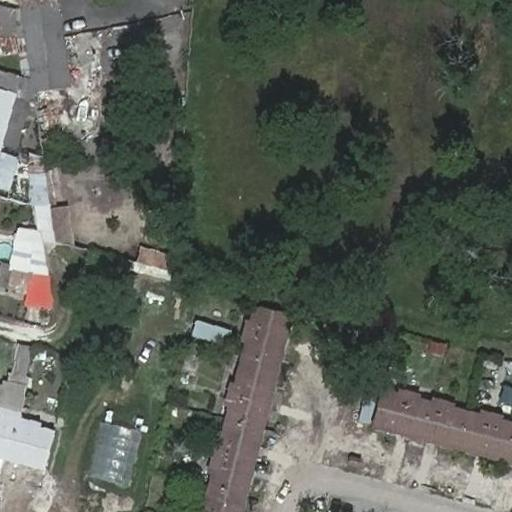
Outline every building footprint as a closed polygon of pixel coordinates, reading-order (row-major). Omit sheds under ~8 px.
[(56,0),(16,0),(33,96),(73,89),(56,0)] [(0,70),(0,87),(21,93),(25,77),(0,70)] [(0,157),(2,152),(15,101),(0,96),(0,157)] [(46,244),(73,241),(70,204),(50,206),(45,152),(28,154),(35,227),(12,229),(16,274),(48,271),(46,244)] [(216,438),(210,459),(206,477),(212,479),(205,508),(199,506),(197,511),(242,511),(290,322),(254,313),(251,326),(245,325),(241,344),(246,345),(235,391),(229,389),(224,407),(230,409),(223,440),(216,438)] [(197,319),(192,336),(229,346),(233,329),(197,319)] [(27,382),(33,345),(15,343),(10,380),(27,382)] [(372,432),(511,467),(511,427),(500,424),(502,420),(482,414),(479,419),(450,411),(451,406),(434,401),(433,407),(420,403),(421,398),(399,392),(398,397),(383,393),(372,432)] [(0,463),(45,476),(56,440),(39,436),(41,430),(2,419),(0,425),(0,424),(0,463)]
